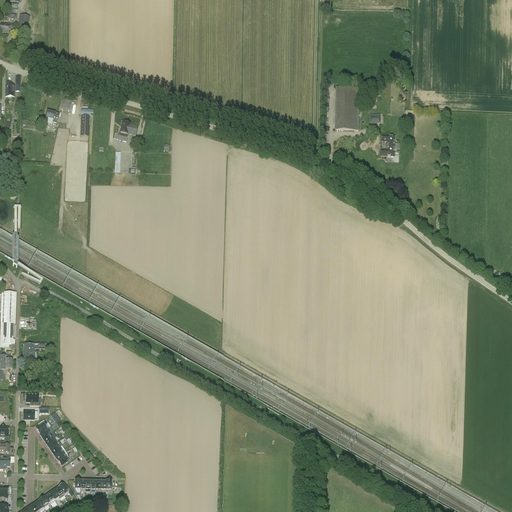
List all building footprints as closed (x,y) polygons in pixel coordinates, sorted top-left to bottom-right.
[(30,17),(20,16),(17,31),(27,33),(30,17)] [(0,32),(4,33),(8,33),(9,30),(13,31),(14,25),(7,23),(7,25),(0,23),(0,32)] [(5,97),(14,98),(14,86),(11,86),(11,83),(6,83),(5,86),(5,97)] [(336,88),(335,131),(358,132),(359,89),(336,88)] [(71,102),(63,100),(60,108),(69,111),(71,102)] [(59,115),(55,114),(47,112),(45,118),(53,120),(52,123),(56,124),(59,115)] [(88,137),(89,117),(81,116),(80,136),(88,137)] [(128,135),(130,125),(130,124),(122,122),(120,133),(128,135)] [(128,135),(136,136),(138,126),(130,125),(128,135)] [(117,140),(126,143),(128,136),(119,134),(117,140)] [(380,157),(394,157),(394,137),(380,137),(380,143),(388,143),(388,152),(380,151),(380,157)] [(0,320),(0,321),(0,337),(5,338),(5,324),(15,325),(17,293),(1,293),(0,310),(0,320)] [(12,360),(10,360),(10,356),(6,356),(6,357),(1,357),(1,353),(0,352),(0,346),(12,347),(13,345),(15,345),(15,338),(13,338),(0,338),(0,371),(1,371),(5,371),(5,370),(8,370),(8,371),(9,371),(9,370),(12,370),(12,360)] [(23,361),(34,361),(35,350),(46,350),(46,344),(38,344),(38,345),(35,345),(24,344),(23,361)] [(25,395),(25,404),(28,404),(28,407),(39,407),(39,400),(37,400),(37,396),(25,395)] [(24,412),(23,420),(34,420),(34,419),(37,419),(37,412),(34,412),(24,412)] [(40,427),(35,430),(39,435),(47,430),(48,430),(49,429),(48,429),(45,424),(43,421),(38,425),(40,427)] [(0,438),(5,439),(5,437),(8,437),(8,428),(4,428),(0,428),(0,438)] [(47,430),(39,435),(39,436),(39,435),(42,440),(50,435),(51,434),(48,430),(47,430)] [(42,440),(45,444),(52,440),(53,440),(53,439),(50,435),(42,440)] [(52,440),(45,444),(48,449),(55,445),(55,444),(56,444),(56,443),(54,439),(53,439),(53,440),(52,440)] [(55,445),(48,449),(51,453),(59,448),(56,444),(55,444),(55,445)] [(0,445),(0,453),(9,454),(9,446),(0,445)] [(59,448),(51,453),(54,458),(62,453),(61,452),(59,448)] [(62,453),(54,458),(57,462),(65,457),(62,453)] [(65,457),(57,462),(61,467),(68,462),(66,459),(68,458),(67,456),(65,457)] [(63,485),(58,488),(64,497),(68,494),(71,498),(74,496),(70,491),(68,492),(63,485)] [(58,489),(54,492),(59,500),(60,500),(64,497),(58,488),(58,489)] [(54,492),(49,495),(54,502),(57,500),(58,502),(60,501),(60,500),(59,500),(54,492)] [(49,495),(45,498),(50,505),(50,506),(55,503),(54,502),(49,495)] [(42,499),(38,502),(39,502),(44,509),(47,507),(50,505),(45,498),(44,498),(43,498),(42,499)] [(37,503),(34,505),(38,511),(41,511),(43,511),(44,510),(44,509),(39,502),(38,502),(37,503)]
